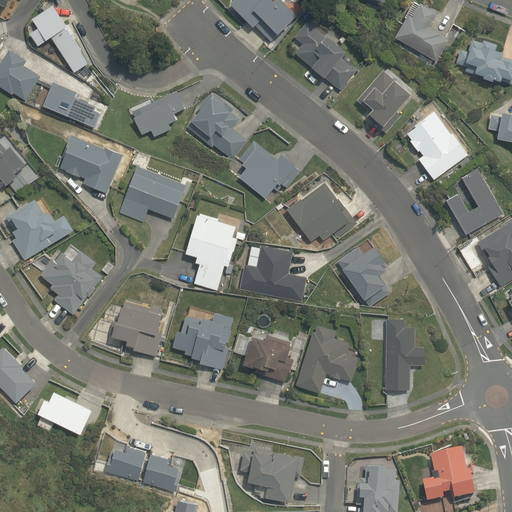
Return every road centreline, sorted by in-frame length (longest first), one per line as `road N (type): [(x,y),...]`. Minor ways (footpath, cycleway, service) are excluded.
road 1 (residential): [(475,404),(382,433),(209,406),(105,378),(59,355),(25,324),(0,285)]
road 2 (residential): [(488,375),(430,250),(395,200),(358,158),(178,8)]
